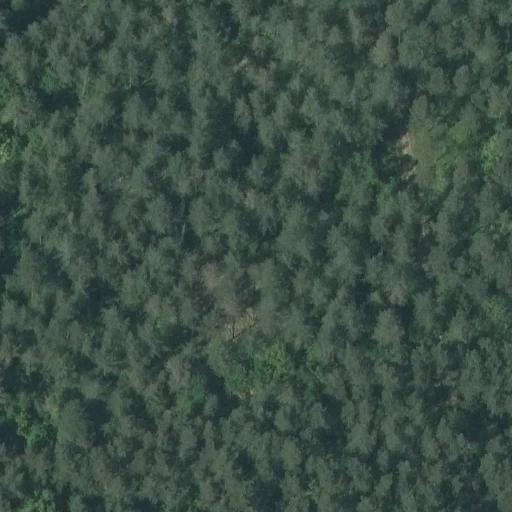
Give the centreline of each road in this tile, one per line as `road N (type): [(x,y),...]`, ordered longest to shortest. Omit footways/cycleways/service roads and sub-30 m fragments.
road 1 (track): [(441,349),(0,474)]
road 2 (track): [(437,333),(376,0)]
road 3 (track): [(441,349),(481,511)]
